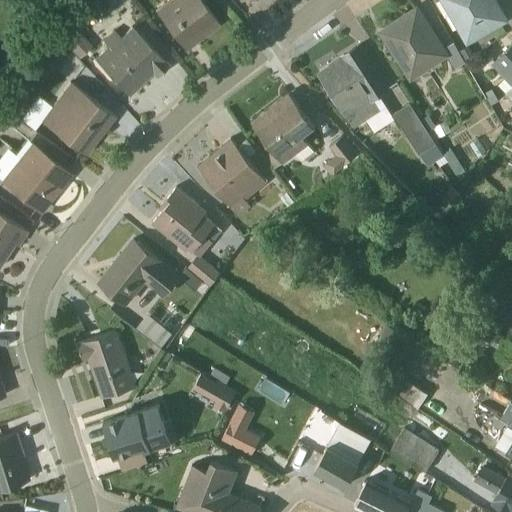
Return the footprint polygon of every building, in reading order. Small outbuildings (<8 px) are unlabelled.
[(184,49),(217,24),(215,20),(199,0),(167,0),(154,11),(184,49)] [(447,15),(463,43),(464,44),(505,20),(493,0),(438,0),(435,2),(444,17),(447,15)] [(441,49),(415,9),(381,31),(412,79),(445,57),(453,69),(464,62),(451,42),(441,49)] [(106,46),(93,59),(127,95),(151,72),(155,76),(167,65),(130,27),(119,38),(111,30),(101,40),(106,46)] [(62,32),(63,44),(66,43),(67,44),(79,43),(77,29),(66,30),(65,32),(62,32)] [(55,37),(47,46),(57,55),(65,47),(55,37)] [(511,43),(491,64),(504,78),(497,85),(504,93),(503,94),(511,103),(511,43)] [(374,132),(393,119),(379,96),(386,91),(357,46),(317,72),(353,127),(365,120),(372,132),(374,132)] [(63,61),(50,51),(45,58),(47,60),(46,62),(57,70),(63,61)] [(37,96),(19,119),(33,130),(40,121),(84,154),(113,116),(68,82),(50,106),(37,96)] [(263,156),(273,169),(281,163),(294,154),(300,161),(312,151),(301,137),(313,127),(287,93),(250,122),(271,150),(263,156)] [(442,156),(408,103),(391,113),(426,167),(442,156)] [(0,122),(9,112),(0,105),(0,122)] [(422,121),(433,140),(449,130),(444,121),(434,126),(428,117),(422,121)] [(343,134),(328,144),(334,154),(322,162),(330,173),(357,155),(343,134)] [(236,146),(229,139),(219,147),(196,166),(237,216),(249,206),(244,199),(265,181),(245,157),(254,150),(244,139),(236,146)] [(6,149),(0,155),(0,180),(39,211),(69,174),(29,143),(17,158),(6,149)] [(511,155),(503,170),(511,174),(511,155)] [(185,269),(208,286),(219,272),(199,257),(217,233),(210,228),(214,224),(202,215),(205,211),(175,187),(162,202),(165,205),(150,223),(185,252),(187,249),(195,255),(185,269)] [(432,215),(438,221),(454,198),(447,192),(440,200),(441,201),(437,205),(439,207),(432,215)] [(25,231),(0,214),(0,261),(13,243),(16,245),(25,231)] [(132,240),(98,282),(126,304),(144,282),(162,296),(178,277),(132,240)] [(511,294),(508,291),(476,334),(503,352),(502,355),(511,361),(511,294)] [(146,314),(135,328),(159,347),(170,333),(146,314)] [(386,325),(372,347),(413,374),(427,353),(386,325)] [(116,329),(76,343),(82,359),(87,358),(101,397),(135,386),(116,329)] [(213,381),(199,374),(191,388),(214,401),(211,405),(224,412),(237,390),(215,378),(213,381)] [(425,393),(401,377),(391,392),(415,408),(425,393)] [(507,420),(492,447),(511,457),(511,404),(510,404),(502,418),(507,420)] [(157,405),(102,423),(112,457),(141,448),(142,452),(169,443),(157,405)] [(338,421),(319,410),(315,418),(335,428),(313,468),(344,485),(369,438),(339,421),(338,421)] [(403,427),(389,449),(424,471),(437,450),(403,427)] [(14,432),(0,436),(0,487),(27,479),(18,450),(20,449),(14,432)] [(205,469),(191,464),(175,506),(190,511),(256,511),(259,507),(227,494),(237,470),(209,459),(205,469)] [(503,478),(481,465),(473,481),(494,494),(491,500),(507,509),(509,506),(511,507),(511,475),(507,473),(503,478)] [(367,480),(354,504),(369,511),(403,511),(408,502),(367,480)] [(416,489),(403,511),(443,511),(425,502),(428,496),(416,489)]
